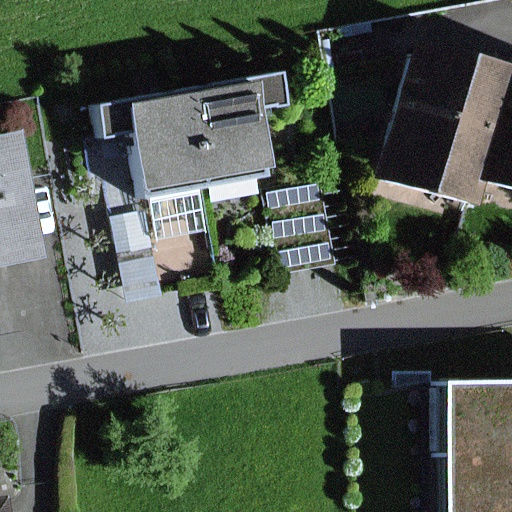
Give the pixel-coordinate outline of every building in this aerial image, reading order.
[(491,168),(511,104),(511,69),(428,42),(390,157),(484,189),(491,168)] [(295,84),(204,100),(219,190),(278,180),(269,127),(301,121),(295,84)] [(204,100),(109,114),(115,153),(144,148),(153,202),(219,190),(204,100)] [(511,104),(491,168),(511,175),(511,104)] [(31,110),(0,117),(0,249),(59,236),(31,110)] [(511,511),(511,387),(461,387),(461,511),(511,511)] [(27,511),(22,484),(0,488),(0,511),(27,511)]
